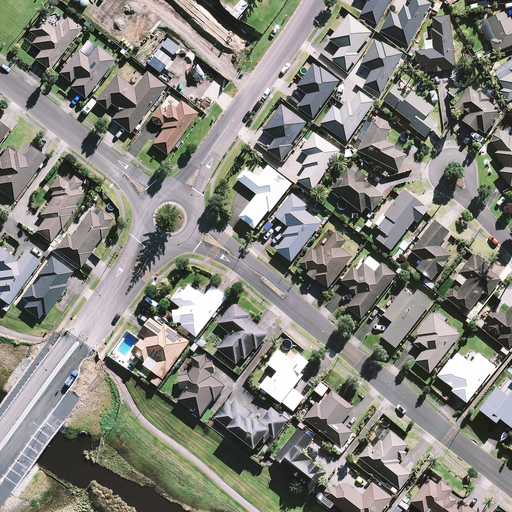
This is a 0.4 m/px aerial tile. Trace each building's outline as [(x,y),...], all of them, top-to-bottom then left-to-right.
[(248,4),(242,0),(238,0),(232,8),(228,5),(225,8),(236,18),(248,4)] [(390,0),(364,0),(368,2),(360,16),(376,25),(390,0)] [(431,4),(424,0),(413,0),(409,9),(405,6),(399,17),(392,13),(381,32),(407,47),(431,4)] [(511,45),(511,9),(480,23),(493,54),(511,45)] [(347,72),(359,56),(357,54),(372,33),(349,15),(329,40),(340,49),(332,60),(347,72)] [(456,69),(449,16),(432,19),(434,30),(431,30),(432,41),(425,42),(426,51),(415,52),(416,63),(419,62),(421,74),(456,69)] [(60,22),(54,29),(40,18),(29,32),(24,38),(41,51),(35,59),(49,70),(82,30),(67,19),(63,24),(60,22)] [(381,44),(374,40),(361,65),(372,72),(364,86),(381,95),(403,55),(382,44),(381,44)] [(115,61),(97,46),(88,58),(78,51),(60,74),(73,84),(71,87),(85,98),(115,61)] [(511,60),(493,72),(504,90),(500,92),(507,103),(511,99),(511,60)] [(339,82),(314,64),(297,88),(307,95),(298,108),(312,119),(339,82)] [(462,75),(455,70),(450,78),(456,83),(462,75)] [(165,87),(147,72),(134,89),(116,75),(96,101),(106,109),(111,103),(119,110),(112,119),(129,133),(165,87)] [(409,96),(396,86),(384,101),(412,123),(410,126),(425,138),(436,123),(427,116),(433,108),(412,92),(409,96)] [(502,113),(470,87),(453,107),(462,115),(465,111),(468,114),(462,121),(476,132),(478,129),(484,134),(502,113)] [(347,143),(375,102),(359,92),(351,104),(347,102),(340,111),(333,107),(320,125),(347,143)] [(198,114),(181,101),(175,108),(171,104),(166,110),(160,106),(149,119),(163,130),(152,144),(166,155),(198,114)] [(392,127),(375,118),(358,151),(398,172),(406,156),(393,149),(395,147),(384,142),(392,127)] [(511,137),(505,128),(489,140),(498,151),(495,154),(505,168),(499,172),(511,187),(511,186),(511,137)] [(339,151),(314,133),(301,151),(309,156),(302,166),(306,168),(298,181),(312,191),(339,151)] [(45,157),(31,147),(24,158),(8,147),(0,157),(0,190),(14,201),(45,157)] [(291,184),(268,166),(259,178),(246,168),(237,180),(257,195),(239,217),(254,229),(268,210),(270,212),(291,184)] [(368,180),(349,166),(331,190),(361,213),(366,207),(372,212),(383,197),(365,183),(368,180)] [(89,186),(73,175),(68,183),(58,176),(50,189),(55,193),(41,216),(45,218),(36,232),(52,243),(89,186)] [(428,210),(404,191),(384,216),(386,217),(378,228),(382,232),(376,239),(390,250),(414,220),(418,223),(428,210)] [(308,207),(292,194),(275,216),(289,228),(282,236),(285,238),(276,250),(290,262),(321,224),(305,210),(308,207)] [(114,219),(93,205),(71,237),(66,234),(55,249),(80,267),(114,219)] [(435,221),(424,235),(411,251),(423,261),(416,269),(431,281),(451,256),(438,246),(449,232),(435,221)] [(346,241),(335,232),(324,246),(318,241),(300,264),(309,272),(307,274),(314,280),(316,279),(327,288),(352,257),(341,248),(346,241)] [(0,297),(0,298),(0,308),(4,312),(13,299),(40,261),(25,251),(19,260),(0,247),(0,297)] [(487,265),(474,254),(464,266),(462,263),(456,271),(459,274),(455,280),(462,286),(456,293),(452,289),(445,298),(460,309),(463,305),(469,310),(484,292),(488,296),(501,280),(485,267),(487,265)] [(46,316),(67,286),(65,284),(73,272),(51,256),(38,275),(41,277),(34,286),(31,284),(21,298),(28,303),(24,308),(39,319),(43,314),(46,316)] [(363,264),(358,271),(353,268),(342,282),(357,294),(346,308),(361,319),(396,275),(382,264),(375,273),(363,264)] [(227,297),(212,286),(204,297),(188,285),(184,291),(180,288),(171,300),(180,307),(171,318),(196,337),(227,297)] [(412,297),(402,290),(383,315),(392,323),(381,337),(396,348),(431,302),(417,292),(412,297)] [(252,318),(234,304),(217,324),(229,334),(217,349),(236,364),(241,357),(245,359),(254,347),(256,349),(268,334),(250,320),(252,318)] [(511,344),(511,308),(511,307),(503,318),(493,310),(484,322),(490,327),(486,331),(509,349),(511,344)] [(443,316),(435,310),(411,342),(423,351),(414,362),(430,374),(459,334),(440,320),(443,316)] [(157,363),(151,371),(156,374),(150,382),(157,387),(189,342),(165,325),(163,328),(150,319),(139,334),(143,336),(146,338),(144,341),(141,339),(131,353),(145,362),(149,357),(157,363)] [(292,361),(279,351),(268,365),(277,372),(271,380),(267,376),(259,386),(280,403),(281,402),(293,411),(304,397),(293,388),(303,376),(300,374),(309,363),(298,354),(292,361)] [(494,366),(478,354),(472,362),(465,355),(457,365),(450,360),(437,376),(453,389),(451,391),(466,403),(494,366)] [(200,417),(212,399),(215,401),(225,386),(212,377),(212,373),(213,373),(212,362),(205,363),(205,356),(193,357),(193,367),(189,374),(177,377),(180,391),(185,389),(177,401),(200,417)] [(511,380),(511,382),(511,383),(511,389),(507,396),(496,388),(479,410),(496,423),(499,419),(511,428),(511,426),(511,380)] [(328,388),(321,382),(314,392),(321,397),(328,388)] [(354,407),(331,389),(320,404),(317,402),(304,419),(341,448),(353,432),(342,423),(354,407)] [(255,415),(236,400),(231,406),(227,403),(215,419),(254,449),(261,440),(264,443),(270,436),(274,439),(287,421),(271,408),(260,423),(253,417),(255,415)] [(312,440),(298,429),(274,458),(281,464),(278,468),(288,477),(292,473),(299,478),(295,482),(309,493),(326,472),(302,453),(312,440)] [(408,445),(390,431),(374,451),(368,446),(359,458),(399,490),(412,474),(398,463),(406,453),(404,451),(408,445)] [(437,485),(428,478),(410,502),(423,511),(424,511),(429,507),(435,511),(474,511),(476,511),(450,492),(451,489),(440,481),(437,485)] [(381,511),(392,498),(372,482),(362,496),(343,482),(336,490),(330,485),(322,495),(344,511),(381,511)] [(410,499),(405,495),(399,505),(407,511),(410,506),(407,504),(410,499)]
